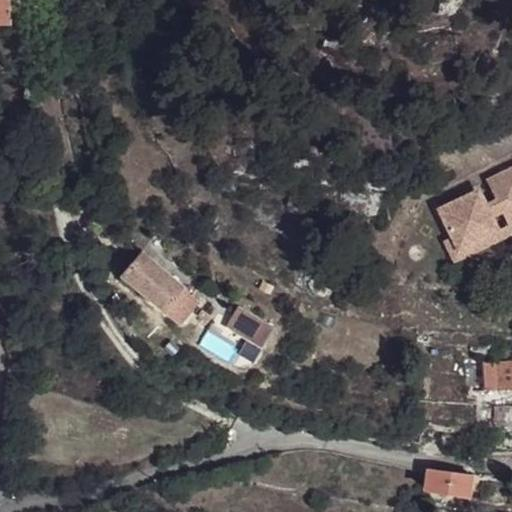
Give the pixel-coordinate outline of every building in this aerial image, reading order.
[(0,0),(0,21),(8,22),(7,0),(0,0)] [(452,236),(459,250),(484,238),(478,227),(480,227),(482,227),(483,227),(485,228),(487,228),(488,229),(490,230),(491,232),(492,234),(499,231),(493,219),(502,214),(508,226),(509,225),(511,223),(511,168),(486,180),(496,200),(488,204),(480,207),(473,192),(439,209),(452,236)] [(473,192),(480,207),(488,204),(481,189),(473,192)] [(459,250),(452,236),(442,241),(453,264),(511,235),(511,230),(509,225),(508,226),(499,231),(492,234),(484,238),(459,250)] [(161,263),(144,249),(124,272),(165,307),(184,286),(161,263)] [(252,321),(236,314),(229,327),(263,345),(269,335),(252,321)] [(501,387),(498,364),(484,362),(486,390),(501,387)] [(511,362),(498,364),(501,387),(511,386),(511,362)] [(428,470),(425,491),(456,495),(457,474),(428,470)] [(456,495),(469,497),(470,476),(457,474),(456,495)] [(469,497),(481,499),(483,483),(483,477),(470,476),(469,497)]
